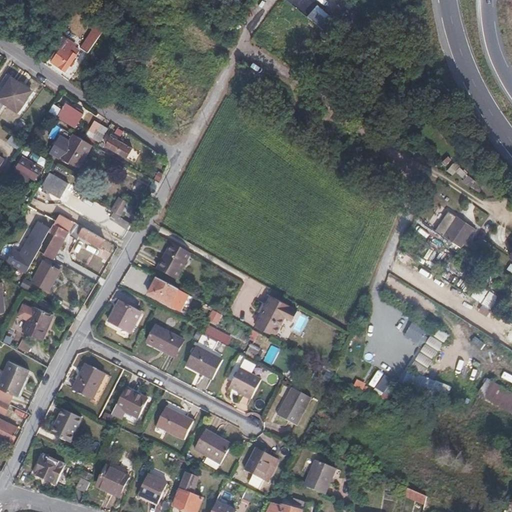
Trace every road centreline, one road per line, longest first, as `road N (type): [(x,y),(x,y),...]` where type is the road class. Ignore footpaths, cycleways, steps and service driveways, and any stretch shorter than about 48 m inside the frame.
road 1 (residential): [(0,39),(181,158),(77,339)]
road 2 (residential): [(77,339),(252,427)]
road 3 (residential): [(77,339),(4,493)]
road 4 (motorway): [(451,0),(483,102),(511,141)]
